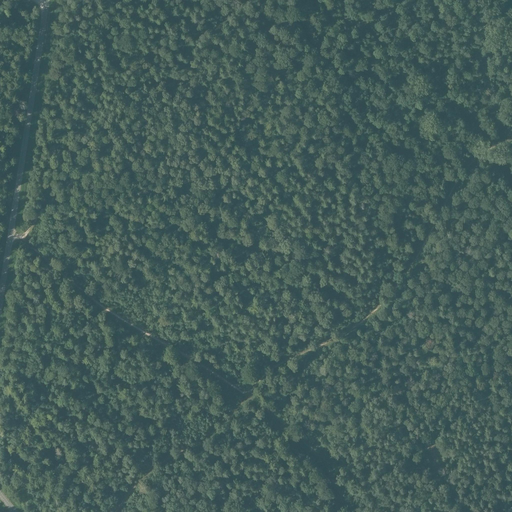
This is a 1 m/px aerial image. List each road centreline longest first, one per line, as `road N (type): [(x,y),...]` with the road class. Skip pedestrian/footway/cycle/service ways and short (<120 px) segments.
road 1 (track): [(10,235),(120,319),(246,396),(274,366),(375,310),(416,258),(466,167),(511,140)]
road 2 (track): [(115,511),(148,471),(206,436),(246,396),(319,459),(349,511)]
road 3 (track): [(21,236),(244,0)]
road 4 (tertiary): [(0,300),(46,0)]
